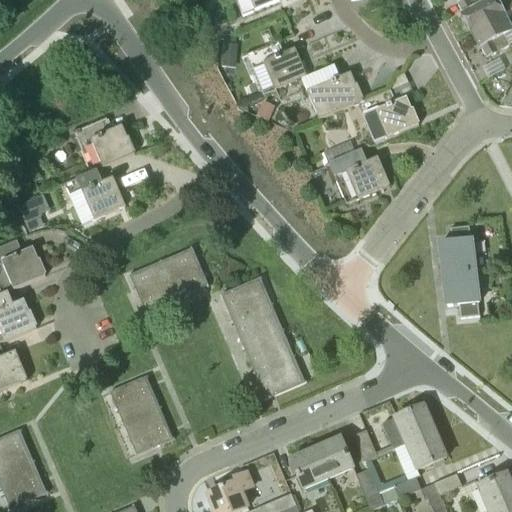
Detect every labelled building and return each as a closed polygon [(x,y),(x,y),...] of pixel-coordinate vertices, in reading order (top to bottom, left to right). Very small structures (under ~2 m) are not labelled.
[(234,0),(242,19),(279,2),(279,3),(285,1),(284,0),(234,0)] [(511,1),(506,5),(507,6),(502,9),(496,0),(467,0),(457,6),(462,16),(460,17),(470,34),(510,12),(511,15),(511,1)] [(511,28),(507,20),(511,17),(511,15),(510,12),(470,34),(478,50),(480,50),(485,59),(509,46),(504,37),(511,32),(511,28)] [(263,97),(306,79),(301,66),(295,51),(284,56),(279,44),(247,58),(263,97)] [(235,69),(236,63),(237,46),(235,46),(223,45),(222,45),(221,49),(220,67),(224,68),(235,69)] [(358,106),(390,92),(362,103),(355,87),(350,75),(339,80),(334,68),(306,79),(263,97),(302,82),(319,124),(358,106)] [(405,74),(395,78),(390,92),(408,84),(405,74)] [(295,99),(290,87),(275,93),(281,105),(295,99)] [(390,92),(358,106),(375,146),(418,128),(406,100),(395,104),(390,92)] [(91,177),(97,174),(135,158),(123,130),(111,134),(107,123),(70,138),(76,152),(81,150),(91,177)] [(361,152),(329,166),(346,207),(389,188),(377,160),(365,165),(361,152)] [(322,163),(324,168),(328,165),(324,154),(319,156),(322,163)] [(324,168),(322,163),(310,167),(313,174),(325,169),(324,168)] [(97,174),(91,177),(66,188),(82,228),(126,209),(114,182),(103,187),(97,174)] [(17,209),(22,220),(35,214),(30,203),(17,209)] [(443,277),(475,273),(471,242),(470,242),(469,229),(450,231),(451,245),(439,246),(443,277)] [(0,292),(2,298),(8,296),(46,280),(34,252),(23,257),(18,244),(0,251),(0,292)] [(161,266),(177,302),(207,289),(192,253),(161,266)] [(497,263),(487,264),(488,271),(498,270),(497,263)] [(146,316),(177,302),(161,266),(130,279),(146,316)] [(479,304),(475,273),(443,277),(447,308),(458,306),(460,320),(479,318),(478,304),(479,304)] [(233,325),(271,309),(260,282),(221,299),(233,325)] [(0,347),(37,332),(25,303),(14,308),(8,296),(2,298),(0,299),(0,347)] [(243,351),(282,334),(271,309),(233,325),(243,351)] [(254,376),(293,360),(282,334),(243,351),(254,376)] [(0,349),(0,394),(28,383),(16,355),(5,360),(0,349)] [(293,360),(254,376),(266,403),(305,386),(293,360)] [(123,427),(159,412),(146,381),(110,396),(123,427)] [(393,454),(404,449),(435,435),(424,409),(382,428),(393,454)] [(159,412),(123,427),(136,458),(172,443),(159,412)] [(376,456),(366,434),(354,439),(365,466),(378,460),(376,456)] [(0,479),(33,466),(20,435),(0,443),(0,479)] [(435,435),(404,449),(415,474),(446,461),(435,435)] [(316,452),(330,483),(353,473),(340,442),(316,452)] [(304,494),(330,483),(316,452),(291,463),(304,494)] [(33,466),(0,479),(0,487),(11,511),(47,496),(33,466)] [(375,511),(380,510),(383,509),(378,497),(368,473),(356,479),(370,511),(375,511)] [(213,511),(243,511),(250,510),(243,495),(254,490),(247,474),(233,480),(236,487),(207,499),(213,511)] [(485,511),(494,511),(511,504),(511,489),(507,477),(476,491),(485,511)] [(434,487),(439,499),(461,490),(456,478),(434,487)] [(398,503),(421,493),(416,481),(393,490),(398,503)] [(434,487),(421,493),(425,503),(428,502),(431,511),(444,511),(439,499),(434,487)] [(266,511),(288,511),(296,509),(291,497),(265,509),(266,511)]
